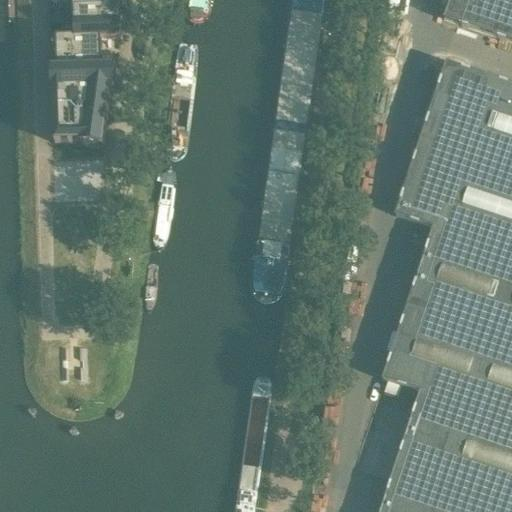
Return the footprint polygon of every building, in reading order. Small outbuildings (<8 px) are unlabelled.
[(72,0),(73,8),(125,7),(125,0),(72,0)] [(511,0),(451,0),(444,22),(511,44),(511,0)] [(125,7),(73,8),(74,24),(123,23),(123,21),(122,21),(124,9),(125,9),(125,7)] [(123,23),(74,24),(74,38),(74,40),(101,39),(102,40),(120,40),(123,23)] [(74,38),(56,38),(57,56),(102,54),(102,40),(101,39),(74,40),(74,38)] [(102,54),(57,56),(57,70),(57,71),(102,70),(102,68),(102,54)] [(511,511),(511,85),(447,64),(396,218),(434,231),(383,382),(421,395),(381,511),(511,511)] [(57,70),(51,70),(52,92),(53,92),(54,116),(59,116),(59,132),(55,133),(55,145),(82,144),(81,146),(84,146),(85,142),(101,144),(101,148),(104,149),(112,90),(113,90),(117,68),(102,68),(102,70),(57,71),(57,70)] [(423,246),(427,234),(415,230),(411,242),(423,246)]
